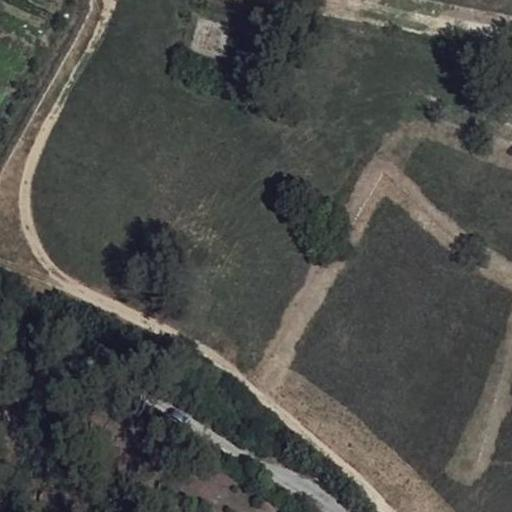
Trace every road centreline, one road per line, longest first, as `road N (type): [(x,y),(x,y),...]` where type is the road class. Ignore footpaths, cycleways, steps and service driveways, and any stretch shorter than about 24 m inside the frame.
road 1 (track): [(112,0),(31,163),(29,232),(64,284),(173,335),(238,377),(394,511)]
road 2 (unclassified): [(0,310),(332,511)]
